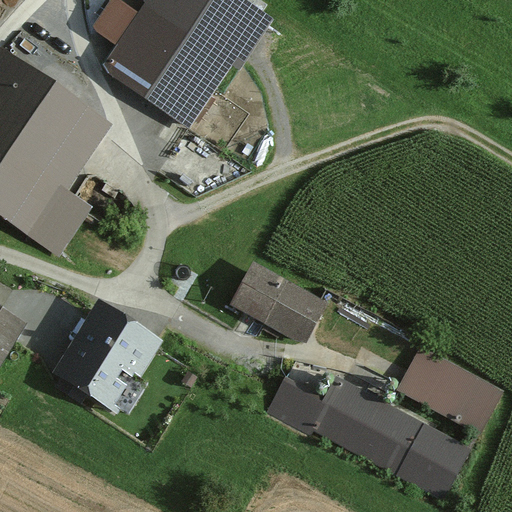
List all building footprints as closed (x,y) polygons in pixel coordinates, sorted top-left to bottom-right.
[(149,0),(100,73),(189,132),(231,69),(240,75),(274,25),(235,0),(149,0)] [(55,197),(98,132),(2,69),(0,72),(0,221),(60,262),(89,219),(55,197)] [(322,306),(256,273),(239,307),(306,339),(322,306)] [(153,350),(98,317),(62,378),(117,411),(153,350)] [(0,372),(24,335),(0,319),(0,372)] [(497,398),(418,354),(397,393),(476,436),(497,398)] [(462,450),(338,385),(327,406),(285,384),(269,415),(435,501),(462,450)]
